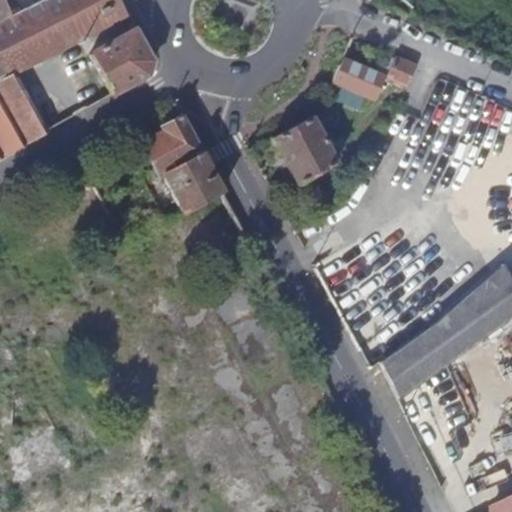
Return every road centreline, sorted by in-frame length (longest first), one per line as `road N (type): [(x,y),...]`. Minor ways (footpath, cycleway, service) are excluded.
road 1 (secondary): [(241,184),(415,511)]
road 2 (residential): [(191,60),(158,90),(0,179)]
road 3 (secondary): [(191,60),(185,93),(212,153),(241,184)]
